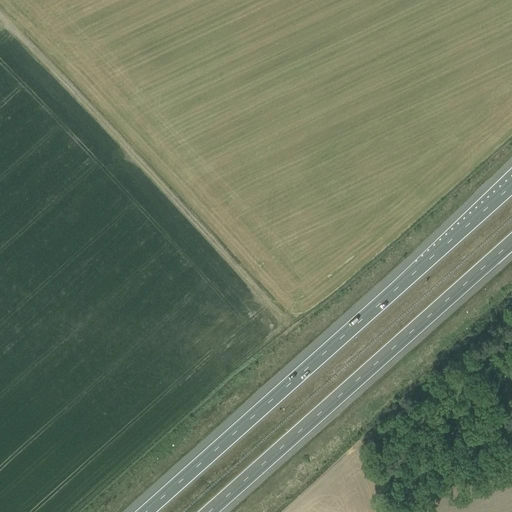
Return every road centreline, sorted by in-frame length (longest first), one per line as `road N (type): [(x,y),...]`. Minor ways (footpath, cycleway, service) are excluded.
road 1 (motorway): [(511,185),(145,511)]
road 2 (motorway): [(210,511),(511,242)]
